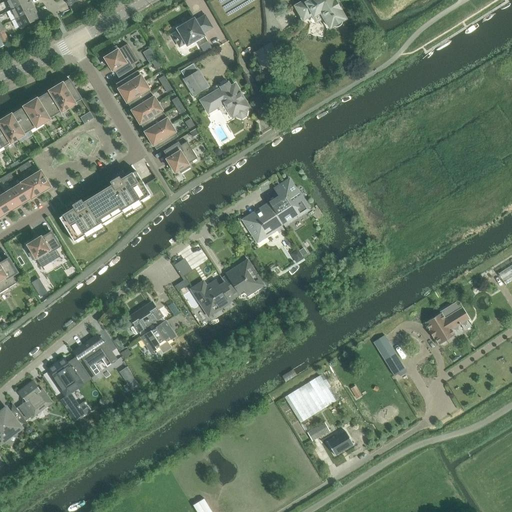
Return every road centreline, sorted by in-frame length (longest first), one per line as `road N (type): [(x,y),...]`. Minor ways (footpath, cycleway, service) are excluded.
road 1 (residential): [(0,392),(197,233),(265,189)]
road 2 (residential): [(0,239),(139,154),(72,42)]
